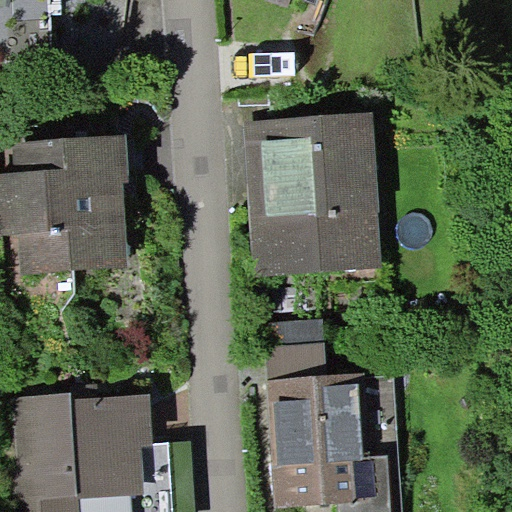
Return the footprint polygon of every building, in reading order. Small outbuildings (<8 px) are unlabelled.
[(372,111),(243,120),(254,275),(383,266),(372,111)] [(129,181),(127,135),(14,141),(16,173),(0,173),(0,234),(19,233),(22,272),(128,266),(123,181),(129,181)] [(324,318),(269,322),(271,345),(325,342),(324,318)] [(266,345),(268,378),(328,374),(325,342),(271,345),(266,345)] [(268,378),(266,378),(274,505),(338,501),(339,511),(391,511),(388,455),(369,456),(364,372),(328,374),(268,378)] [(72,391),(1,394),(7,511),(132,511),(132,492),(144,491),(142,443),(153,443),(151,393),(72,397),(72,391)]
